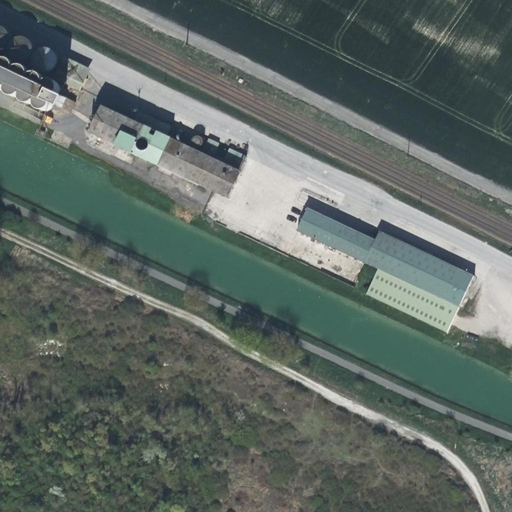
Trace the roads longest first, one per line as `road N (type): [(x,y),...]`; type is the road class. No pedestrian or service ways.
road 1 (unclassified): [(511,266),(0,10)]
road 2 (track): [(0,229),(203,324),(456,459),(485,511)]
road 3 (track): [(511,195),(122,0)]
